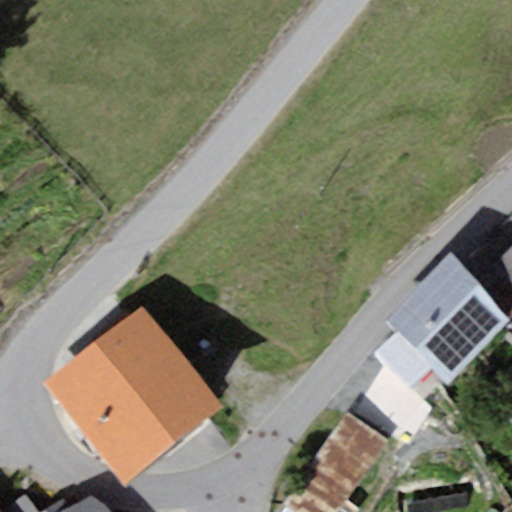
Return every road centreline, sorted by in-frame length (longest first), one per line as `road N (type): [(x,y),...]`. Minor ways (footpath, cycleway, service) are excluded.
road 1 (residential): [(12,423),(14,387),(29,350),(276,85),(344,0)]
road 2 (residential): [(511,181),(383,304),(275,441),(212,485)]
road 3 (residential): [(212,485),(163,496),(101,485),(47,465),(12,423)]
